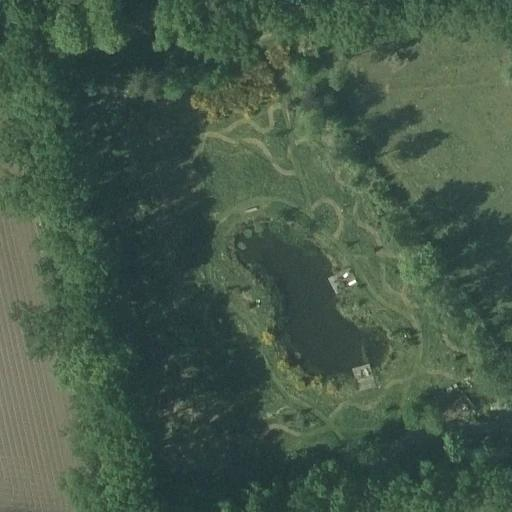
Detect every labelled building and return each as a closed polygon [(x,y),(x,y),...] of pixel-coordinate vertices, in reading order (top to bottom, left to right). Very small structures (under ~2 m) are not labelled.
[(252,92),(247,111),(283,121),(288,103),(252,92)] [(171,126),(231,123),(230,108),(210,109),(210,116),(189,118),(189,106),(170,107),(171,126)] [(129,126),(131,138),(168,132),(166,120),(129,126)] [(468,137),(459,142),(468,158),(477,154),(468,137)] [(342,216),(353,209),(334,179),(340,175),(329,157),(321,161),(310,144),(300,150),(326,193),(328,193),(342,216)] [(213,204),(218,188),(203,183),(198,199),(213,204)] [(511,204),(505,191),(490,200),(500,218),(511,211),(511,204)] [(354,236),(369,227),(359,210),(344,219),(354,236)] [(117,241),(133,240),(133,224),(116,224),(117,241)] [(123,270),(130,268),(150,362),(157,360),(159,371),(165,370),(138,242),(118,247),(123,270)] [(471,242),(454,246),(457,256),(474,251),(471,242)] [(421,297),(410,278),(401,283),(389,262),(381,266),(421,338),(435,330),(417,299),(421,297)]
